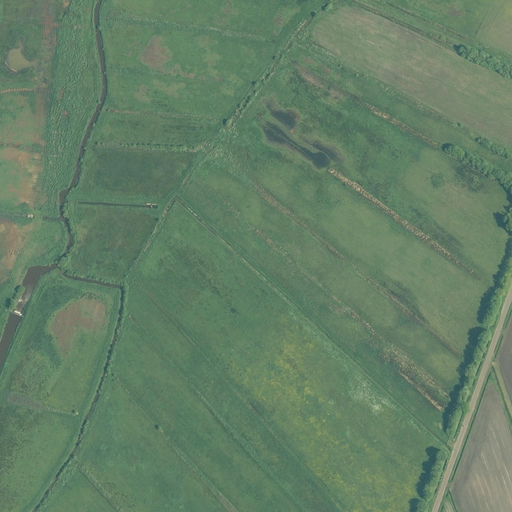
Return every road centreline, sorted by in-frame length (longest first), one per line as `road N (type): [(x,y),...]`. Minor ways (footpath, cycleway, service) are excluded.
road 1 (unclassified): [(434,511),(511,291)]
road 2 (track): [(362,0),(511,65)]
